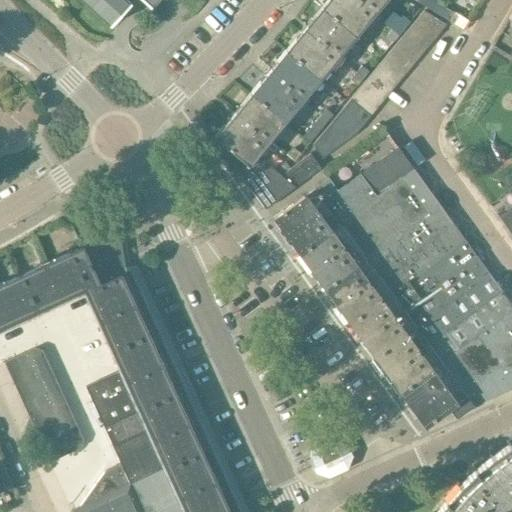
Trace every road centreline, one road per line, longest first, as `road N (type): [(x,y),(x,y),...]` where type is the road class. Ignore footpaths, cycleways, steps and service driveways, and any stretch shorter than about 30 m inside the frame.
road 1 (unclassified): [(297,511),(122,137)]
road 2 (residential): [(511,276),(411,139),(499,0)]
road 3 (residential): [(306,511),(511,414)]
road 4 (residential): [(122,137),(266,0)]
road 5 (unclassified): [(122,137),(0,17)]
road 6 (residential): [(0,217),(122,137)]
